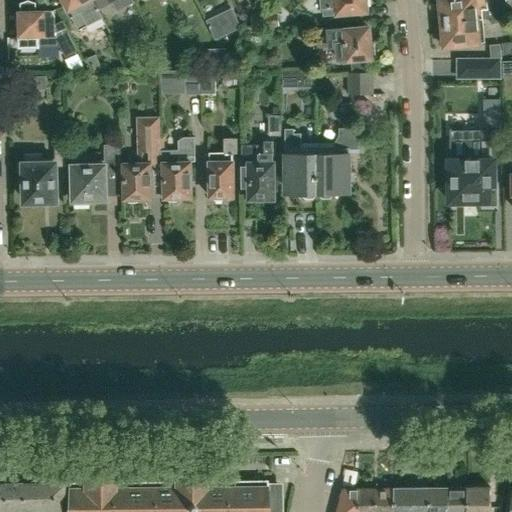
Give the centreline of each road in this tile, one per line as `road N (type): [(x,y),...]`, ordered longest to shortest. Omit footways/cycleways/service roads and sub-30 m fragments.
road 1 (secondary): [(419,277),(0,283)]
road 2 (tertiary): [(0,425),(322,420)]
road 3 (residential): [(419,277),(405,0)]
road 4 (tertiary): [(322,420),(511,415)]
